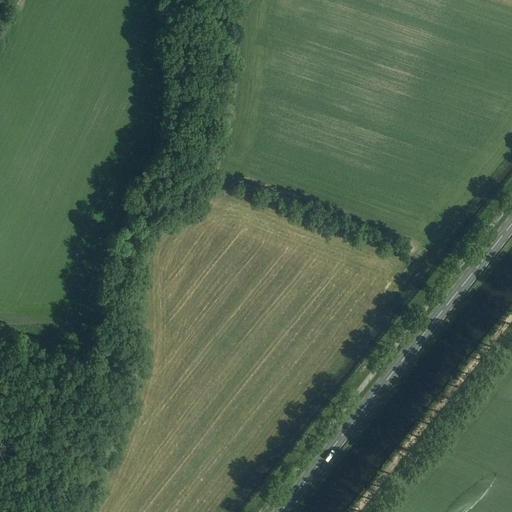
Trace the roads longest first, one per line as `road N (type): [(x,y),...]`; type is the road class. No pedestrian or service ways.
road 1 (primary): [(282,511),(511,224)]
road 2 (track): [(511,318),(356,511)]
